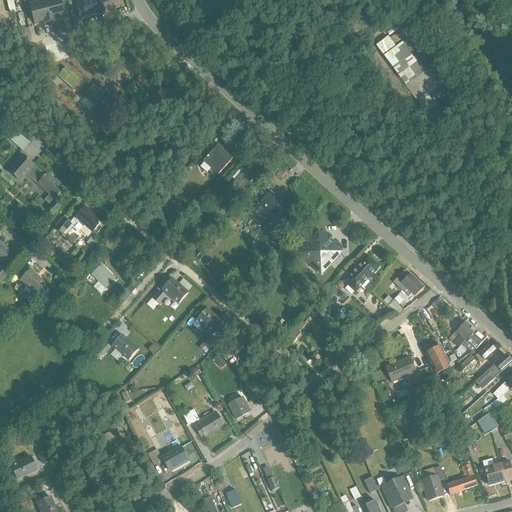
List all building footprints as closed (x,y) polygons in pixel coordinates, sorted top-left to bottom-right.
[(43,25),(50,23),(44,0),(36,0),(37,2),(29,4),(34,26),(43,24),(43,25)] [(44,0),(50,23),(57,21),(57,20),(65,18),(60,0),(44,0)] [(98,14),(94,0),(84,0),(84,1),(83,1),(85,7),(77,9),(80,19),(98,14)] [(121,0),(100,0),(104,13),(124,6),(121,0)] [(412,36),(401,44),(422,73),(411,81),(411,82),(405,87),(423,111),(434,103),(436,106),(455,92),(447,81),(444,83),(432,67),(434,65),(412,36)] [(70,94),(54,104),(62,116),(79,106),(70,94)] [(77,121),(89,136),(94,133),(82,118),(77,121)] [(8,121),(4,127),(9,131),(14,126),(8,121)] [(5,136),(23,151),(30,143),(13,127),(5,136)] [(168,162),(175,145),(166,140),(158,157),(168,162)] [(207,174),(210,169),(217,175),(232,158),(218,146),(204,163),(200,168),(207,174)] [(34,166),(34,165),(22,155),(8,172),(20,182),(26,175),(34,166)] [(46,174),(45,176),(34,166),(26,175),(32,180),(37,185),(45,191),(49,195),(45,200),(50,205),(46,210),(53,216),(61,207),(56,202),(57,200),(56,199),(64,189),(46,174)] [(245,169),(227,189),(237,198),(255,178),(254,177),(254,178),(246,170),(245,169)] [(248,215),(275,239),(293,219),(278,206),(281,203),(282,204),(283,203),(270,191),(248,215)] [(216,209),(225,200),(221,197),(212,206),(216,209)] [(93,232),(96,235),(102,228),(99,226),(102,222),(84,207),(74,218),(79,222),(84,226),(80,231),(88,238),(92,233),(93,232)] [(64,218),(55,229),(63,235),(63,234),(65,235),(68,232),(69,233),(72,230),(70,229),(74,225),(79,222),(74,218),(70,223),(64,218)] [(30,238),(37,230),(29,223),(22,231),(30,238)] [(319,235),(299,257),(318,274),(338,253),(319,235)] [(0,263),(1,264),(12,252),(0,241),(0,263)] [(190,257),(195,251),(188,245),(183,251),(190,257)] [(367,256),(343,282),(355,293),(374,273),(379,267),(367,256)] [(100,265),(91,275),(98,282),(93,287),(101,294),(106,289),(115,279),(100,265)] [(0,284),(10,274),(2,266),(0,268),(0,284)] [(252,266),(238,282),(245,288),(259,272),(252,266)] [(20,281),(37,297),(38,295),(44,301),(53,291),(47,286),(48,285),(30,269),(20,281)] [(405,270),(392,283),(398,288),(410,275),(405,270)] [(54,279),(63,287),(70,279),(60,271),(54,279)] [(398,288),(397,290),(404,296),(405,295),(408,298),(412,294),(415,297),(424,288),(410,275),(398,288)] [(172,278),(161,290),(165,294),(178,305),(188,294),(175,283),(176,282),(172,278)] [(484,292),(488,287),(483,282),(479,287),(484,292)] [(126,289),(134,297),(139,292),(131,284),(126,289)] [(166,296),(160,291),(152,299),(146,305),(153,311),(158,304),(159,305),(166,296)] [(394,300),(387,306),(398,315),(403,311),(399,305),(403,302),(399,296),(394,300)] [(438,299),(432,305),(437,310),(443,305),(438,299)] [(291,309),(285,317),(289,320),(295,312),(291,309)] [(206,310),(196,321),(209,332),(213,336),(224,323),(220,320),(219,321),(206,310)] [(301,334),(299,332),(311,319),(308,317),(296,330),(296,329),(286,339),(291,344),(301,334)] [(432,319),(428,322),(433,330),(437,336),(441,333),(437,327),(432,319)] [(466,342),(475,332),(465,323),(456,333),(456,332),(449,340),(459,349),(465,341),(466,342)] [(471,353),(476,350),(485,341),(475,332),(466,342),(463,346),(471,353)] [(122,335),(111,346),(128,361),(138,350),(122,335)] [(209,349),(217,340),(211,335),(203,343),(209,349)] [(248,348),(254,343),(249,336),(243,341),(248,348)] [(105,343),(97,352),(104,357),(111,348),(105,343)] [(482,364),(496,352),(489,344),(475,357),(479,361),(482,364)] [(294,346),(291,350),(298,356),(301,353),(294,346)] [(449,365),(440,347),(425,354),(436,375),(454,366),(452,363),(449,365)] [(460,361),(467,356),(462,351),(456,356),(460,361)] [(492,366),(502,357),(498,353),(488,362),(492,366)] [(218,355),(213,359),(221,369),(226,365),(218,355)] [(466,361),(469,365),(472,362),(473,363),(475,362),(474,360),(475,360),(471,356),(470,357),(466,361)] [(479,378),(475,382),(481,390),(511,363),(505,356),(479,378)] [(385,368),(391,384),(416,374),(410,358),(385,368)] [(469,365),(466,361),(460,366),(463,370),(469,365)] [(194,378),(201,374),(197,368),(190,372),(194,378)] [(428,388),(437,386),(435,376),(425,378),(428,388)] [(511,378),(505,385),(504,384),(493,395),(498,400),(493,404),(484,410),(487,415),(490,414),(507,401),(508,402),(511,399),(511,378)] [(242,398),(229,405),(236,420),(250,412),(242,398)] [(187,426),(199,420),(194,410),(183,415),(187,426)] [(215,412),(196,423),(198,426),(195,427),(201,438),(204,436),(206,438),(224,427),(215,412)] [(485,436),(498,428),(490,414),(487,415),(477,422),(485,436)] [(448,436),(455,432),(452,425),(444,429),(448,436)] [(36,426),(27,429),(30,437),(40,433),(36,426)] [(511,428),(502,434),(506,441),(511,437),(511,428)] [(109,448),(120,438),(112,429),(101,439),(109,448)] [(404,438),(406,446),(416,444),(414,435),(404,438)] [(314,446),(309,448),(317,465),(322,462),(314,446)] [(157,450),(148,455),(154,466),(163,461),(168,471),(188,460),(181,448),(162,458),(157,450)] [(50,462),(45,451),(37,455),(42,465),(50,462)] [(17,481),(38,471),(31,456),(10,466),(17,481)] [(511,472),(509,461),(484,468),(489,486),(505,481),(505,483),(511,481),(511,472)] [(476,487),(468,462),(467,462),(461,463),(462,468),(461,468),(465,479),(446,486),(449,496),(476,487)] [(421,481),(428,502),(444,497),(439,482),(444,480),(440,467),(434,469),(436,476),(421,481)] [(268,468),(263,470),(268,481),(267,481),(273,494),(279,491),(274,478),(273,479),(268,468)] [(434,469),(419,474),(421,481),(436,476),(434,469)] [(382,478),(389,477),(387,470),(380,471),(382,478)] [(93,489),(103,485),(98,476),(89,480),(93,489)] [(41,481),(44,490),(54,487),(51,477),(41,481)] [(400,496),(409,493),(401,477),(382,486),(393,511),(407,511),(408,511),(404,504),(400,496)] [(372,478),(363,481),(369,494),(377,490),(372,478)] [(228,492),(234,506),(243,503),(236,488),(228,492)] [(349,490),(354,500),(360,497),(356,488),(349,490)] [(25,492),(14,498),(18,507),(30,501),(25,492)] [(400,496),(404,504),(413,500),(410,492),(409,493),(400,496)] [(346,511),(360,511),(360,509),(358,510),(356,506),(351,509),(348,503),(345,496),(340,498),(346,511)] [(36,504),(39,511),(58,511),(51,497),(36,504)] [(208,511),(217,511),(210,497),(203,500),(208,511)] [(379,511),(375,501),(365,506),(367,511),(379,511)]
